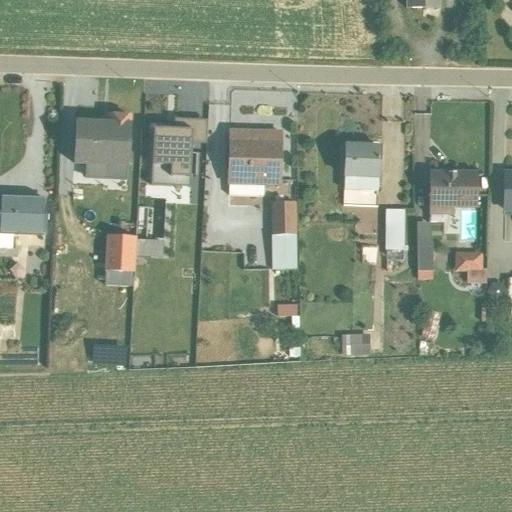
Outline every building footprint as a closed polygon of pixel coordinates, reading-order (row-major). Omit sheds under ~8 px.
[(405,0),(406,10),(436,10),(436,0),(405,0)] [(98,125),(75,124),(73,165),(84,166),(83,180),(125,183),(128,119),(108,118),(108,127),(98,127),(98,125)] [(152,130),(149,187),(188,189),(190,146),(205,146),(206,123),(191,122),(172,121),(172,131),(152,130)] [(228,134),(227,188),(277,188),(279,135),(228,134)] [(344,148),(342,192),(376,193),(377,149),(344,148)] [(475,211),(475,175),(428,175),(427,217),(452,218),(453,211),(475,211)] [(511,175),(503,175),(502,215),(511,214),(511,175)] [(0,250),(10,251),(11,237),(44,239),(46,200),(0,198),(0,250)] [(269,205),(270,271),(294,271),(293,205),(269,205)] [(384,262),(401,263),(401,253),(402,253),(402,213),(384,212),(383,252),(384,253),(384,262)] [(430,283),(430,250),(415,250),(415,283),(430,283)] [(453,255),(452,275),(480,275),(480,255),(453,255)] [(55,263),(55,285),(76,286),(76,263),(55,263)] [(485,295),(489,303),(499,304),(504,295),(500,286),(490,286),(485,295)] [(276,308),(276,319),(295,319),(295,307),(276,308)] [(438,317),(426,313),(419,339),(432,343),(438,317)] [(367,338),(340,338),(340,357),(367,357),(367,338)]
